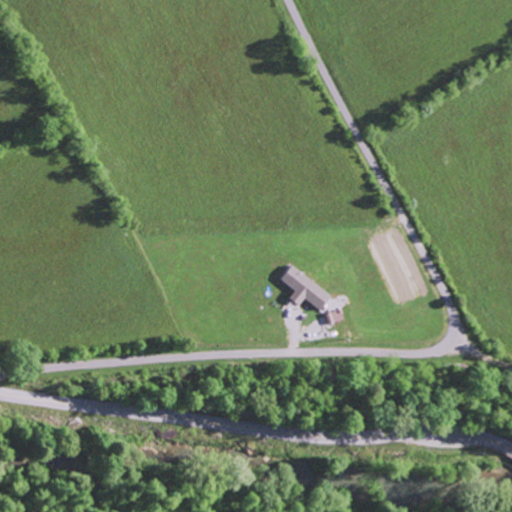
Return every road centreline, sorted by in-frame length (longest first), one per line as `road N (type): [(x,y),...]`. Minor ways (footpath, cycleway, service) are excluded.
road 1 (tertiary): [(511,450),(448,432),(296,433),(0,391)]
road 2 (residential): [(0,374),(226,353),(412,353),(448,334)]
road 3 (residential): [(448,334),(451,314),(436,275),(289,0)]
